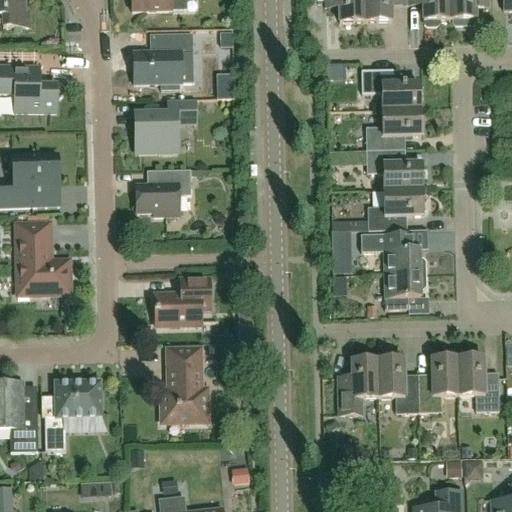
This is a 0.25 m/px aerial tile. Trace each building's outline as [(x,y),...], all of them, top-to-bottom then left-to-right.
[(0,0),(0,23),(2,24),(3,31),(29,31),(29,17),(25,17),(24,1),(18,1),(17,0),(0,0)] [(186,14),(185,0),(131,0),(131,16),(171,15),(186,14)] [(310,0),(310,4),(324,4),(324,11),(338,11),(338,26),(365,26),(363,0),(310,0)] [(363,0),(365,26),(391,25),(390,9),(404,8),(404,0),(363,0)] [(449,24),(447,0),(407,0),(408,8),(422,8),(422,28),(426,32),(437,32),(438,29),(438,24),(449,24)] [(447,0),(449,24),(451,24),(451,28),(454,31),(471,30),(473,27),(473,23),(475,23),(475,13),(488,12),(488,0),(447,0)] [(511,14),(511,0),(502,0),(502,15),(511,14)] [(221,36),(205,36),(205,52),(222,52),(221,36)] [(158,56),(132,57),(133,89),(181,88),(181,57),(192,56),(192,38),(157,39),(158,56)] [(333,84),(333,68),(325,68),(325,84),(333,84)] [(39,71),(0,70),(0,98),(14,99),(14,116),(56,117),(56,103),(59,103),(63,99),(64,93),(59,89),(39,88),(39,71)] [(381,115),(419,114),(419,88),(404,88),(401,88),(395,82),(395,74),(360,75),(361,98),(381,98),(381,115)] [(168,117),(134,118),(135,157),(177,156),(177,129),(195,128),(195,104),(168,105),(168,117)] [(382,132),(365,132),(361,132),(361,143),(365,143),(366,155),(404,154),(404,140),(420,140),(419,114),(381,115),(382,132)] [(404,154),(366,155),(366,178),(383,178),(383,195),(421,194),(420,168),(404,168),(404,154)] [(366,170),(365,155),(353,155),(354,170),(366,170)] [(0,211),(59,210),(58,172),(57,172),(56,157),(12,159),(13,186),(0,186),(0,211)] [(147,189),(136,189),(136,217),(153,216),(154,220),(179,220),(179,200),(191,200),(190,174),(146,175),(147,189)] [(421,194),(383,195),(383,212),(367,212),(367,235),(406,234),(406,220),(423,220),(421,194)] [(49,227),(16,228),(17,299),(69,298),(69,265),(50,265),(49,227)] [(350,256),(350,236),(332,237),(332,257),(350,256)] [(401,238),(360,239),(360,258),(383,257),(384,279),(425,278),(425,265),(422,262),(419,262),(418,254),(414,254),(414,238),(401,238)] [(252,277),(237,278),(237,291),(242,291),(242,292),(252,291),(252,277)] [(425,278),(384,279),(384,302),(383,302),(384,314),(408,314),(407,302),(420,302),(419,293),(423,293),(425,290),(425,278)] [(155,299),(156,330),(202,329),(201,314),(210,313),(210,283),(180,283),(181,298),(155,299)] [(376,310),(367,311),(367,321),(377,321),(376,310)] [(231,361),(250,361),(250,348),(231,348),(231,361)] [(162,427),(207,425),(206,393),(200,393),(198,353),(167,354),(168,395),(161,395),(162,427)] [(483,361),(457,362),(458,400),(475,400),(475,416),(498,416),(497,377),(483,377),(483,361)] [(458,400),(457,362),(430,363),(431,379),(417,379),(418,418),(441,417),(441,400),(458,400)] [(403,363),(377,364),(378,402),(395,402),(395,418),(418,418),(417,379),(403,379),(403,363)] [(378,402),(377,364),(351,365),(351,381),(337,381),(338,420),(361,419),(361,402),(378,402)] [(55,421),(44,421),(45,456),(65,456),(65,430),(94,430),(94,421),(100,421),(100,386),(55,387),(55,421)] [(21,387),(0,387),(0,432),(10,433),(10,457),(37,456),(37,412),(21,412),(21,387)] [(143,454),(130,454),(130,472),(144,472),(143,454)] [(335,467),(335,456),(326,456),(326,467),(335,467)] [(461,465),(446,466),(446,482),(462,482),(461,465)] [(39,466),(29,473),(29,485),(42,485),(42,466),(39,466)] [(247,472),(230,473),(232,489),(249,487),(247,472)] [(511,511),(511,488),(509,489),(509,504),(491,504),(491,511),(511,511)] [(0,511),(12,511),(11,492),(0,492),(0,511)] [(413,511),(411,511),(410,511),(461,511),(461,495),(436,496),(436,511),(413,511)] [(185,511),(184,501),(158,504),(159,511),(222,511),(221,511),(185,511)]
